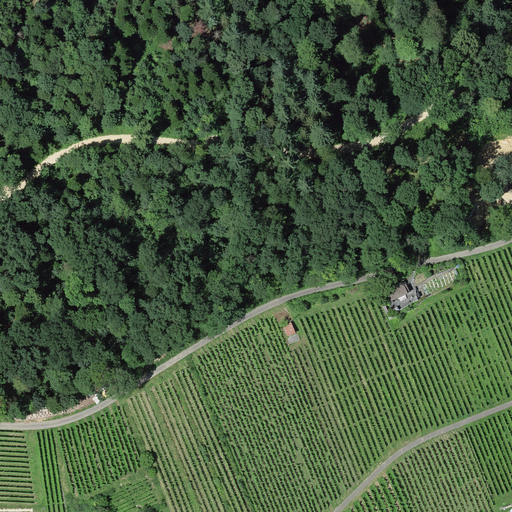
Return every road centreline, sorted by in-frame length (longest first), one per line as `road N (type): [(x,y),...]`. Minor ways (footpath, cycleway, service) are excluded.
road 1 (track): [(0,424),(75,418),(240,317),(316,285),(511,237)]
road 2 (track): [(511,87),(451,97),(351,149),(264,152),(105,137),(74,146),(0,200)]
road 3 (track): [(511,399),(411,442),(332,511)]
